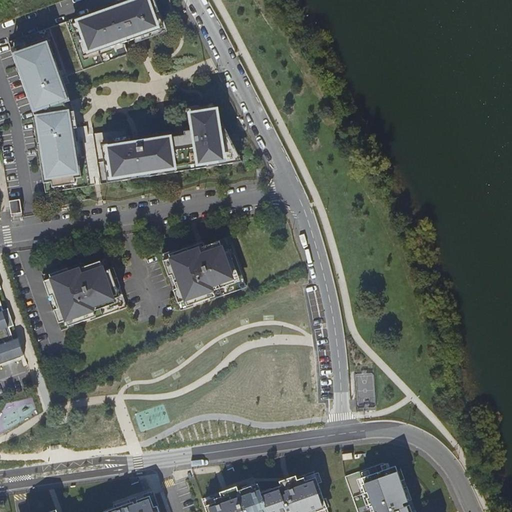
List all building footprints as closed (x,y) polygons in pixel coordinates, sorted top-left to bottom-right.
[(80,22),(73,25),(83,54),(90,51),(91,55),(100,51),(99,48),(110,44),(111,48),(124,43),(127,42),(128,42),(127,38),(130,37),(132,40),(135,39),(135,40),(138,39),(140,38),(144,37),(145,40),(152,38),(150,34),(159,30),(158,27),(164,25),(155,0),(137,0),(138,2),(131,5),(129,0),(121,3),(122,7),(112,11),(110,7),(95,12),(97,16),(88,19),(87,15),(78,18),(80,22)] [(22,52),(13,55),(18,68),(21,67),(23,73),(20,74),(29,99),(32,98),(39,118),(35,119),(39,147),(44,146),(47,166),(42,167),(45,184),(82,178),(76,138),(79,137),(75,113),(71,113),(69,108),(67,103),(71,102),(65,85),(57,87),(56,84),(64,81),(49,40),(21,49),(22,52)] [(129,142),(102,146),(106,174),(113,173),(114,179),(119,178),(120,182),(132,180),(131,176),(150,173),(150,177),(167,175),(166,170),(175,169),(176,173),(184,172),(184,168),(191,166),(192,171),(207,168),(206,164),(217,162),(218,167),(234,164),(232,156),(239,155),(226,130),(220,131),(217,112),(210,113),(209,107),(205,108),(204,108),(202,108),(188,110),(190,126),(191,132),(185,133),(186,137),(181,137),(170,139),(170,135),(136,141),(129,142)] [(20,200),(9,201),(11,220),(23,218),(20,200)] [(172,251),(155,257),(157,265),(153,266),(157,279),(158,278),(164,295),(163,295),(168,307),(172,306),(173,309),(203,299),(202,295),(210,292),(209,291),(225,285),(221,276),(225,274),(222,266),(225,265),(221,252),(216,254),(214,246),(205,249),(201,251),(196,253),(194,248),(174,256),(172,251)] [(45,275),(48,283),(44,284),(48,297),(49,296),(55,313),(54,313),(58,325),(63,324),(64,327),(94,317),(92,313),(101,310),(100,309),(116,303),(112,293),(116,292),(113,283),(116,282),(113,274),(111,270),(107,271),(105,264),(87,271),(85,266),(64,273),(63,269),(45,275)] [(0,343),(0,344),(0,364),(22,356),(16,339),(12,340),(7,329),(12,327),(5,310),(2,311),(0,306),(0,343)] [(366,484),(376,511),(378,510),(378,511),(410,511),(408,506),(403,508),(402,504),(409,502),(399,472),(366,484)] [(218,502),(208,505),(210,511),(317,511),(318,511),(328,508),(318,477),(307,481),(306,478),(300,480),(298,476),(282,482),(283,486),(264,493),(261,483),(240,490),(239,487),(223,493),(224,497),(217,499),(218,502)] [(163,511),(161,504),(156,506),(153,495),(141,499),(142,502),(138,503),(137,501),(103,511),(61,511),(61,509),(50,511),(163,511)]
